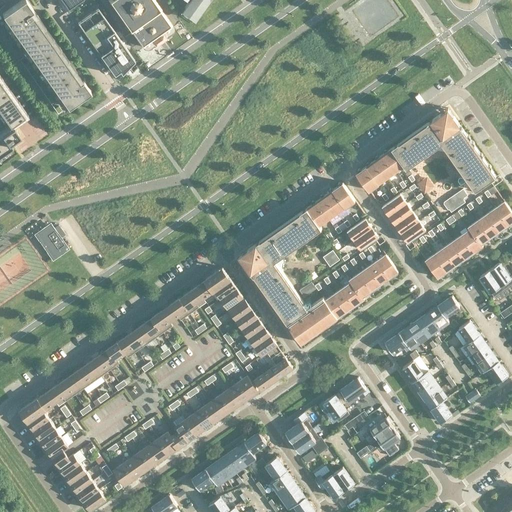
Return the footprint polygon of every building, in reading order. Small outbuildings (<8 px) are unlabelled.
[(26,0),(21,0),(2,14),(68,107),(91,91),(26,0)] [(172,27),(172,26),(171,26),(172,25),(161,10),(162,9),(155,0),(108,0),(130,31),(131,31),(142,47),(143,46),(143,47),(144,47),(145,47),(146,47),(147,46),(147,45),(147,44),(147,43),(155,38),(156,39),(154,40),(156,44),(165,37),(162,34),(160,36),(159,34),(167,29),(168,29),(169,30),(170,30),(171,29),(172,28),(172,27)] [(187,0),(189,1),(184,7),(197,16),(208,0),(187,0)] [(83,18),(85,20),(80,24),(83,29),(83,30),(94,45),(100,53),(100,54),(114,74),(120,70),(122,73),(135,60),(103,15),(99,10),(94,14),(92,11),(83,18)] [(0,154),(13,146),(10,141),(20,134),(14,125),(28,115),(0,74),(0,109),(10,124),(0,131),(0,154)] [(393,147),(408,168),(414,163),(413,162),(412,160),(417,157),(419,160),(426,155),(425,154),(424,152),(429,149),(431,151),(432,151),(434,151),(436,150),(446,151),(448,154),(450,154),(476,190),(496,176),(496,175),(492,170),(492,169),(491,169),(490,169),(490,170),(489,171),(485,166),(488,164),(488,163),(487,163),(484,158),(483,157),(482,158),(480,159),(477,154),(480,152),(479,151),(475,146),(476,146),(475,145),(474,146),(472,147),(469,142),(471,140),(472,140),(471,139),(467,134),(467,133),(467,134),(463,128),(462,128),(459,124),(460,123),(459,123),(460,123),(459,122),(459,123),(454,116),(453,116),(450,119),(444,118),(441,114),(441,113),(434,118),(433,119),(429,122),(428,122),(423,126),(422,126),(417,130),(416,130),(416,131),(411,134),(410,135),(405,138),(404,139),(405,139),(393,147)] [(408,168),(393,147),(388,150),(388,149),(386,149),(384,151),(384,152),(385,153),(384,153),(396,171),(405,165),(407,168),(408,168)] [(396,171),(384,153),(384,154),(379,157),(379,156),(378,155),(375,157),(375,158),(376,159),(375,159),(388,177),(396,171)] [(388,177),(375,159),(375,160),(371,163),(370,162),(369,162),(367,163),(366,164),(367,165),(367,166),(367,165),(366,166),(379,183),(388,177)] [(379,183),(366,166),(362,169),(361,168),(360,168),(358,169),(358,171),(358,172),(357,172),(370,190),(379,183)] [(334,188),(346,206),(356,200),(343,182),(342,183),(342,182),(340,182),(338,183),(338,184),(339,185),(334,188)] [(325,194),(325,195),(338,212),(346,206),(334,188),(334,189),(333,189),(333,188),(332,188),(329,189),(329,191),(330,192),(326,195),(325,194)] [(465,197),(463,195),(461,193),(460,190),(444,201),(444,203),(448,209),(450,209),(454,207),(457,204),(461,202),(464,199),(464,197),(465,197)] [(407,202),(401,193),(383,205),(383,206),(383,207),(384,206),(384,207),(383,207),(383,209),(384,211),(385,211),(386,210),(389,215),(407,202)] [(317,201),(316,201),(329,219),(338,212),(325,195),(324,194),(323,194),(321,196),(320,197),(321,198),(317,201)] [(308,207),(307,207),(322,228),(320,225),(329,219),(316,201),(315,201),(314,200),(312,202),(311,203),(312,204),(308,207)] [(511,210),(505,201),(496,207),(508,225),(511,221),(511,210)] [(413,211),(407,202),(389,215),(390,215),(390,216),(389,216),(389,217),(390,220),(392,220),(393,219),(396,223),(395,223),(396,224),(413,211)] [(322,228),(307,207),(307,208),(302,211),(301,212),(296,215),(295,216),(290,220),(290,219),(289,220),(284,224),(283,224),(278,228),(277,228),(278,228),(272,232),(272,233),(266,236),(266,237),(261,240),(260,240),(260,241),(255,244),(248,249),(248,250),(251,254),(250,259),(246,262),(245,262),(250,269),(250,270),(251,270),(254,274),(254,275),(255,275),(258,280),(258,281),(259,281),(262,286),(263,287),(266,285),(269,290),(267,291),(266,292),(267,293),(271,298),(270,298),(271,299),(274,297),(277,302),(276,303),(275,304),(275,305),(279,310),(279,311),(280,311),(282,309),(286,314),(284,315),(283,316),(283,317),(284,317),(287,322),(288,323),(288,322),(288,323),(288,322),(290,325),(289,325),(302,342),(302,343),(303,342),(301,339),(306,336),(307,337),(308,338),(309,338),(314,334),(315,334),(314,334),(315,333),(313,331),(318,327),(319,329),(319,330),(320,330),(320,329),(325,326),(326,326),(326,325),(324,322),(329,319),(331,321),(330,321),(331,322),(332,322),(332,321),(337,317),(337,318),(338,317),(323,297),(308,307),(283,272),(283,271),(284,270),(282,267),(284,257),(286,256),(286,253),(287,253),(285,250),(290,246),(291,248),(292,249),(305,240),(304,239),(303,237),(308,234),(310,237),(311,236),(309,233),(314,230),(315,231),(315,232),(315,233),(322,228)] [(508,225),(496,207),(487,213),(499,231),(500,231),(499,231),(504,228),(504,229),(506,229),(508,227),(508,226),(507,225),(508,225)] [(420,220),(413,211),(396,224),(395,225),(395,226),(397,228),(398,229),(399,228),(402,232),(402,233),(420,220)] [(499,231),(487,213),(478,220),(490,237),(491,237),(495,234),(496,235),(497,235),(499,234),(499,232),(498,232),(499,231)] [(348,230),(355,239),(373,227),(372,226),(372,227),(369,222),(370,222),(370,221),(369,218),(368,218),(367,219),(366,218),(367,218),(366,218),(348,230)] [(426,229),(420,220),(402,233),(402,234),(401,235),(403,237),(404,237),(405,237),(408,241),(408,242),(409,242),(426,229)] [(490,237),(478,220),(469,226),(483,246),(483,245),(484,245),(482,243),(486,240),(487,241),(488,241),(490,240),(490,239),(490,238),(490,237)] [(52,222),(35,235),(52,260),(69,248),(66,245),(67,245),(52,222)] [(483,246),(469,226),(470,228),(462,234),(474,252),(475,252),(475,251),(475,252),(477,253),(479,251),(479,250),(478,249),(483,246)] [(373,227),(355,239),(361,249),(379,236),(379,235),(378,235),(375,231),(376,231),(377,229),(375,227),(374,227),(373,228),(373,227)] [(474,252),(462,234),(453,240),(465,258),(466,258),(467,259),(468,259),(470,257),(470,256),(470,255),(474,252)] [(465,258),(453,240),(444,247),(457,264),(458,265),(459,265),(461,263),(461,262),(461,261),(465,258)] [(457,264),(444,247),(435,253),(448,271),(448,270),(449,271),(450,271),(452,270),(453,268),(452,267),(456,265),(457,264)] [(330,266),(340,259),(333,249),(323,256),(330,266)] [(386,253),(377,260),(389,278),(390,278),(390,277),(394,274),(395,275),(396,276),(398,274),(398,273),(398,272),(399,271),(386,253)] [(448,271),(435,253),(426,259),(438,277),(439,277),(439,276),(440,277),(441,277),(444,276),(444,275),(443,274),(447,271),(448,271)] [(389,278),(377,260),(368,266),(381,284),(385,281),(386,282),(387,282),(389,280),(389,279),(389,278)] [(511,279),(500,262),(490,268),(504,288),(511,282),(511,279)] [(381,284),(368,266),(359,272),(372,290),(376,287),(377,288),(378,288),(380,286),(380,285),(380,284),(381,284)] [(206,280),(188,292),(196,303),(200,300),(203,297),(215,289),(215,288),(230,278),(223,267),(205,279),(206,280)] [(504,288),(490,268),(480,275),(494,295),(504,288)] [(372,290),(359,272),(350,279),(364,299),(365,298),(363,296),(367,293),(368,294),(369,294),(371,293),(372,291),(371,291),(371,290),(372,290)] [(237,287),(230,278),(215,288),(215,289),(221,297),(237,287)] [(364,299),(350,279),(351,281),(343,287),(356,305),(356,304),(357,305),(358,305),(360,304),(360,303),(360,302),(364,299)] [(243,296),(237,287),(221,297),(228,307),(243,296)] [(356,305),(343,287),(334,293),(347,311),(347,310),(348,311),(349,312),(351,310),(352,309),(351,308),(355,305),(356,305)] [(199,307),(196,303),(188,292),(180,298),(180,297),(179,298),(190,313),(199,307)] [(347,311),(334,293),(326,299),(324,296),(323,297),(338,317),(339,317),(339,318),(340,318),(343,316),(343,315),(342,314),(346,311),(347,311)] [(453,295),(439,305),(446,315),(460,305),(453,295)] [(190,313),(179,298),(153,316),(164,332),(173,325),(170,321),(178,315),(181,320),(190,313)] [(230,310),(237,319),(252,309),(245,299),(230,310)] [(446,315),(439,305),(430,311),(441,326),(450,320),(446,315)] [(258,317),(252,309),(237,319),(243,328),(258,317)] [(441,326),(430,311),(421,317),(432,333),(441,326)] [(164,332),(153,316),(152,317),(153,317),(144,323),(155,338),(164,332)] [(264,326),(258,317),(243,328),(249,337),(264,326)] [(429,335),(418,319),(409,326),(420,341),(429,335)] [(480,334),(470,319),(459,327),(469,341),(480,334)] [(155,338),(144,323),(135,329),(146,344),(155,338)] [(271,335),(264,326),(249,337),(256,346),(271,335)] [(420,341),(409,326),(400,332),(408,343),(407,343),(411,348),(420,341)] [(146,344),(135,329),(127,335),(137,351),(146,344)] [(408,343),(400,332),(386,342),(393,353),(403,346),(407,350),(411,348),(407,343),(408,343)] [(486,342),(480,334),(469,341),(464,344),(471,353),(486,342)] [(137,351),(127,335),(118,341),(111,346),(108,348),(100,354),(111,369),(120,363),(117,358),(125,353),(128,357),(137,351)] [(277,344),(271,335),(256,346),(262,355),(267,352),(267,351),(277,344)] [(493,351),(486,342),(471,353),(477,362),(493,351)] [(282,351),(277,344),(267,351),(267,352),(271,358),(282,351)] [(287,357),(282,351),(271,358),(276,364),(276,365),(287,357)] [(499,360),(493,351),(477,362),(483,371),(488,368),(499,360)] [(111,369),(100,354),(91,360),(102,376),(111,369)] [(293,367),(287,357),(276,365),(276,364),(271,367),(278,377),(293,367)] [(424,373),(414,359),(403,366),(413,381),(424,373)] [(102,376),(91,360),(82,367),(93,382),(102,376)] [(509,374),(499,360),(488,368),(483,371),(486,375),(491,372),(498,382),(509,374)] [(93,382),(82,367),(74,373),(84,388),(93,382)] [(278,377),(271,367),(255,379),(262,388),(278,377)] [(428,369),(424,373),(413,381),(419,390),(435,379),(428,369)] [(84,388),(74,373),(65,379),(75,394),(84,388)] [(259,391),(248,375),(239,382),(249,397),(259,391)] [(347,401),(358,393),(362,398),(370,392),(359,376),(339,391),(347,401)] [(75,394),(65,379),(56,385),(63,396),(67,400),(75,394)] [(441,387),(435,379),(419,390),(426,398),(441,387)] [(249,397),(239,382),(230,388),(241,403),(249,397)] [(63,396),(56,385),(39,397),(38,397),(21,409),(28,420),(44,409),(44,410),(56,401),(60,398),(63,396)] [(448,397),(441,387),(426,398),(432,407),(443,400),(448,397)] [(241,403),(230,388),(221,394),(232,409),(241,403)] [(349,413),(335,393),(320,404),(325,412),(330,409),(339,421),(349,413)] [(232,409),(221,394),(212,401),(223,416),(232,409)] [(443,400),(432,407),(442,421),(453,414),(443,400)] [(223,416),(212,401),(203,407),(214,422),(223,416)] [(214,422),(203,407),(195,413),(205,428),(214,422)] [(44,409),(28,420),(35,429),(50,418),(44,410),(44,409)] [(286,432),(293,442),(313,427),(306,418),(308,417),(304,412),(294,419),(298,424),(286,432)] [(205,428),(195,413),(186,419),(196,434),(205,428)] [(374,440),(378,438),(377,438),(394,426),(387,416),(367,430),(374,440)] [(56,427),(50,418),(35,429),(41,438),(56,427)] [(196,434),(186,419),(176,426),(180,430),(178,431),(172,436),(169,431),(159,438),(170,453),(178,447),(179,448),(181,446),(189,441),(188,440),(196,434)] [(401,436),(394,426),(377,438),(378,438),(384,447),(401,436)] [(62,436),(56,427),(41,438),(47,446),(62,436)] [(320,437),(313,427),(293,442),(300,451),(311,443),(315,448),(325,441),(321,436),(320,437)] [(260,431),(245,441),(253,451),(267,441),(260,431)] [(69,445),(62,436),(47,446),(54,456),(54,455),(60,463),(59,464),(66,473),(81,462),(74,453),(70,456),(64,448),(69,445)] [(170,453),(159,438),(150,444),(161,459),(170,453)] [(253,451),(245,441),(237,447),(248,463),(257,456),(253,451)] [(328,446),(325,441),(315,448),(319,453),(328,446)] [(161,459),(150,444),(142,450),(152,465),(161,459)] [(371,450),(367,445),(357,452),(361,457),(371,450)] [(248,463),(237,447),(228,453),(238,469),(248,463)] [(152,465),(142,450),(133,457),(143,472),(152,465)] [(309,454),(303,458),(307,463),(313,459),(309,454)] [(236,471),(225,455),(216,462),(227,477),(236,471)] [(266,463),(276,477),(287,470),(277,455),(266,463)] [(143,472),(133,457),(124,463),(135,478),(143,472)] [(87,471),(81,462),(66,473),(72,482),(87,471)] [(227,477),(216,462),(207,468),(214,479),(218,484),(227,477)] [(135,478),(124,463),(115,469),(125,484),(135,478)] [(343,466),(334,473),(345,489),(355,483),(343,466)] [(214,479),(207,468),(193,478),(200,489),(214,479)] [(335,496),(345,489),(334,473),(332,469),(322,476),(321,474),(315,478),(322,488),(327,485),(335,496)] [(293,478),(287,470),(276,477),(271,480),(278,489),(293,478)] [(93,480),(87,471),(72,482),(78,491),(93,480)] [(299,487),(293,478),(278,489),(284,498),(299,487)] [(100,489),(93,480),(78,491),(84,499),(100,489)] [(306,496),(299,487),(284,498),(290,507),(295,504),(306,496)] [(106,498),(100,489),(84,499),(91,509),(106,498)] [(153,511),(167,511),(178,504),(171,494),(151,508),(153,511)] [(210,503),(216,511),(226,511),(231,509),(221,495),(210,503)] [(313,511),(316,510),(306,496),(295,504),(290,507),(293,511),(298,508),(300,511),(313,511)] [(511,511),(511,500),(501,510),(502,511),(511,511)]
